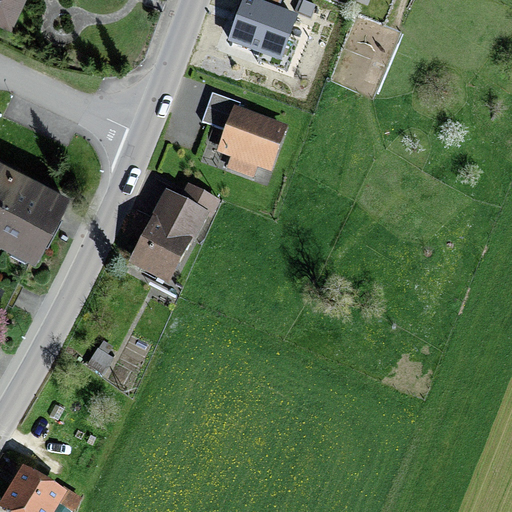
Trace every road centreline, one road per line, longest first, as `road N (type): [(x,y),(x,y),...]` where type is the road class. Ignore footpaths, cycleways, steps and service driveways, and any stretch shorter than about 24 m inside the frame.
road 1 (tertiary): [(0,427),(141,139)]
road 2 (residential): [(141,139),(0,71)]
road 3 (tertiary): [(141,139),(195,0)]
